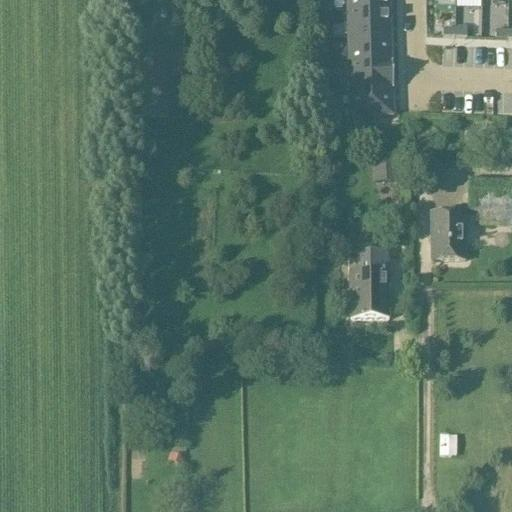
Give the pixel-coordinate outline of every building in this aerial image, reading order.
[(389,0),(345,0),(346,14),(390,13),(389,0)] [(390,13),(346,14),(347,40),(390,39),(390,13)] [(320,29),(320,41),(328,41),(328,29),(320,29)] [(442,31),(442,39),(454,40),(454,32),(442,31)] [(454,32),(454,40),(466,40),(466,32),(454,32)] [(495,33),(495,41),(507,42),(507,34),(495,33)] [(390,39),(347,40),(347,66),(391,65),(390,39)] [(320,41),(320,53),(328,53),(328,41),(320,41)] [(127,48),(126,120),(167,120),(167,48),(127,48)] [(391,65),(347,66),(348,92),(392,91),(392,65),(391,65)] [(320,81),(320,93),(328,93),(328,81),(320,81)] [(392,91),(348,92),(349,120),(392,119),(392,93),(392,91)] [(320,93),(320,103),(328,103),(328,93),(320,93)] [(319,123),(319,111),(311,111),(311,123),(319,123)] [(397,159),(372,159),(372,185),(398,185),(397,159)] [(511,194),(511,183),(470,182),(468,214),(477,214),(477,228),(511,230),(511,194)] [(430,215),(430,264),(464,263),(464,215),(430,215)] [(388,322),(387,276),(388,276),(387,255),(348,256),(348,277),(349,277),(350,323),(388,322)] [(169,454),(167,462),(182,468),(185,460),(169,454)]
